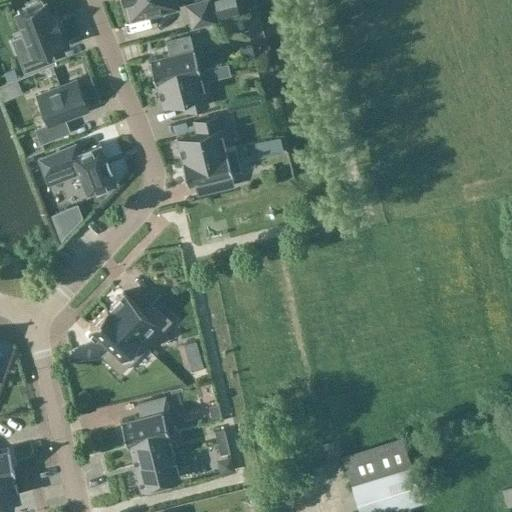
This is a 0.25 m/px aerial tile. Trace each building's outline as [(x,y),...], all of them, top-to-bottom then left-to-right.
[(27,8),(14,13),(30,54),(19,58),(24,70),(54,59),(49,46),(60,42),(55,27),(58,26),(54,14),(50,15),(45,1),(42,2),(40,0),(34,0),(25,4),(27,8)] [(175,0),(122,0),(123,1),(124,1),(129,20),(178,7),(175,0)] [(214,21),(208,0),(200,0),(185,4),(191,27),(214,21)] [(169,52),(149,57),(154,79),(198,68),(193,46),(192,46),(189,34),(166,40),(169,52)] [(229,57),(241,54),(238,40),(225,43),(229,57)] [(208,104),(198,68),(154,79),(155,81),(156,81),(161,103),(181,98),(184,110),(208,104)] [(39,90),(51,122),(34,128),(40,143),(71,132),(66,119),(89,110),(76,75),(39,90)] [(177,137),(182,159),(182,160),(225,149),(225,148),(217,114),(193,120),(196,132),(177,137)] [(279,138),(267,141),(270,153),(281,150),(279,138)] [(114,183),(98,144),(78,152),(74,142),(37,157),(43,173),(73,162),(85,194),(114,183)] [(235,146),(225,148),(225,149),(182,160),(182,159),(181,160),(187,183),(197,181),(200,191),(196,192),(197,194),(233,184),(230,172),(241,169),(235,146)] [(122,292),(107,308),(106,309),(145,346),(161,329),(170,320),(151,302),(143,311),(122,292)] [(106,307),(89,325),(110,345),(101,354),(119,372),(128,362),(129,363),(145,346),(106,309),(107,308),(106,307)] [(137,402),(140,414),(120,420),(126,444),(129,443),(129,442),(168,432),(168,433),(174,431),(164,395),(137,402)] [(221,415),(218,403),(208,406),(210,417),(221,415)] [(206,426),(207,450),(215,449),(213,425),(206,426)] [(227,440),(224,428),(214,431),(217,443),(227,440)] [(129,442),(129,443),(134,464),(173,454),(168,433),(168,432),(129,442)] [(410,466),(400,436),(342,454),(351,485),(359,511),(410,511),(409,506),(422,501),(411,466),(410,466)] [(229,452),(227,440),(217,443),(219,454),(229,452)] [(0,474),(14,471),(15,471),(9,447),(0,449),(0,474)] [(179,477),(173,454),(134,464),(140,487),(179,477)] [(20,494),(14,471),(0,474),(0,511),(4,511),(1,499),(20,494)] [(511,481),(492,485),(495,498),(511,494),(511,481)]
